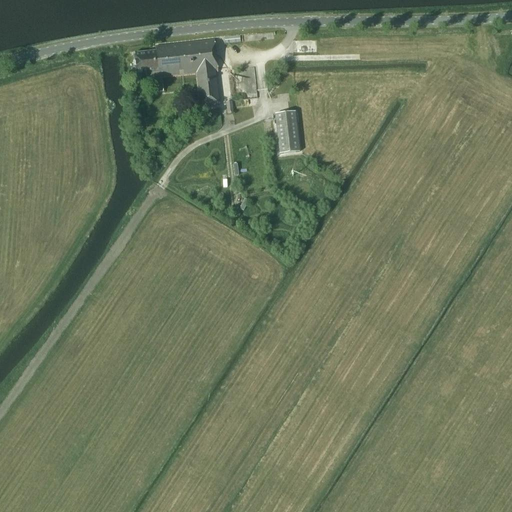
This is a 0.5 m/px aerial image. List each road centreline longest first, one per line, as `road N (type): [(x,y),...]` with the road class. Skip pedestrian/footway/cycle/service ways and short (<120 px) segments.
road 1 (tertiary): [(511,15),(291,20),(126,36)]
road 2 (tertiary): [(0,62),(126,36)]
